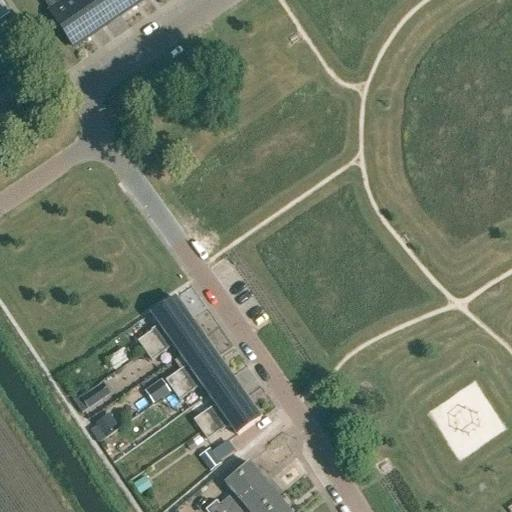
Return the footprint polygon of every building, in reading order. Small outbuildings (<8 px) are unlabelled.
[(97,34),(98,33),(75,0),(67,0),(58,7),(53,0),(42,0),(50,12),(74,49),(76,47),(97,34)] [(75,0),(98,33),(117,20),(121,17),(109,0),(75,0)] [(144,2),(142,0),(109,0),(121,17),(137,6),(144,2)] [(0,2),(0,21),(9,15),(0,2)] [(138,342),(145,352),(190,320),(175,299),(152,315),(159,325),(150,332),(151,333),(138,342)] [(190,320),(145,352),(152,362),(174,347),(181,356),(204,340),(190,320)] [(204,340),(181,356),(188,366),(166,382),(172,391),(218,359),(204,340)] [(121,351),(106,360),(114,372),(128,362),(121,351)] [(202,386),(209,395),(232,379),(218,359),(172,391),(180,402),(202,386)] [(154,403),(171,392),(162,379),(146,390),(154,403)] [(245,399),(232,379),(209,395),(216,406),(194,422),(200,431),(245,399)] [(102,386),(81,400),(88,410),(109,396),(102,386)] [(245,399),(200,431),(207,441),(220,432),(221,433),(230,426),(237,436),(261,420),(245,399)] [(109,414),(94,425),(102,436),(117,426),(109,414)] [(192,441),(186,446),(190,452),(197,448),(192,441)] [(216,459),(205,466),(210,473),(221,465),(216,459)] [(206,511),(228,511),(264,482),(249,464),(225,485),(233,495),(219,506),(216,502),(205,511),(206,511)] [(144,478),(132,485),(139,496),(151,488),(144,478)] [(247,511),(263,511),(279,500),(264,482),(228,511),(244,511),(246,511),(247,511)] [(288,511),(279,500),(263,511),(288,511)]
